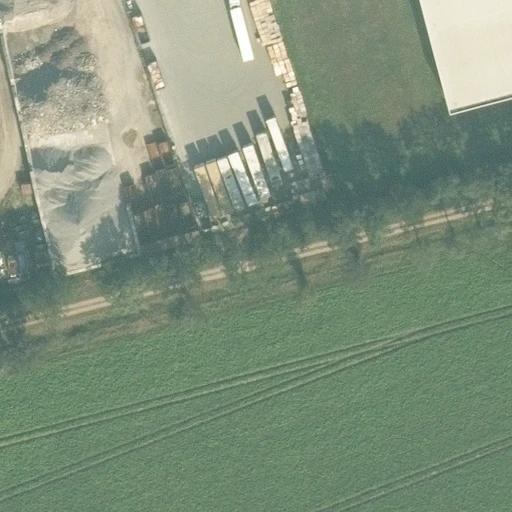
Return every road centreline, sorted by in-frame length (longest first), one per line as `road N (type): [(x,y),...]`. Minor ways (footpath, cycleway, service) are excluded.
road 1 (track): [(0,331),(511,209)]
road 2 (unknown): [(252,0),(266,95),(256,114),(219,126),(184,109),(136,0)]
